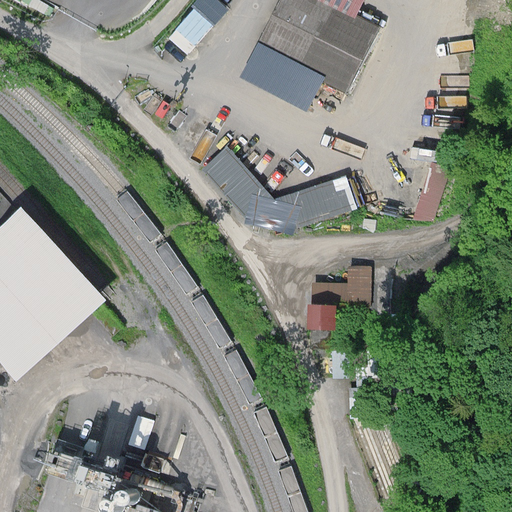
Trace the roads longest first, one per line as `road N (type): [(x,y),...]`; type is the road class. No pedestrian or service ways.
road 1 (track): [(511,182),(441,231),(271,247),(236,230),(104,85),(102,63)]
road 2 (unclassified): [(0,16),(102,63),(153,29),(178,0)]
